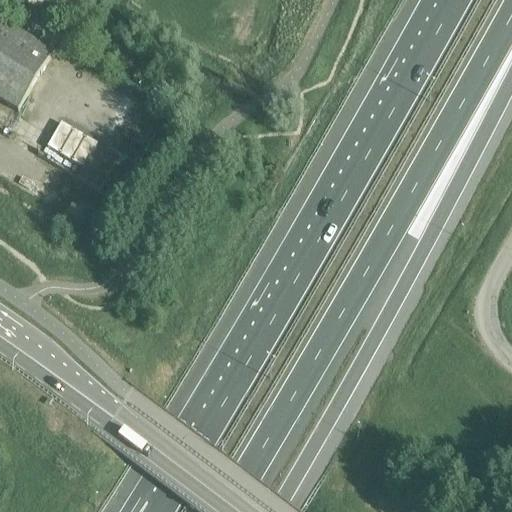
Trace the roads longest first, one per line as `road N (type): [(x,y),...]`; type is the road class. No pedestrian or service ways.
road 1 (motorway): [(449,0),(160,507)]
road 2 (motorway): [(223,511),(511,11)]
road 3 (motorway): [(276,511),(511,77)]
road 4 (primary): [(236,511),(0,335)]
road 5 (unclassified): [(511,359),(484,316),(511,253)]
